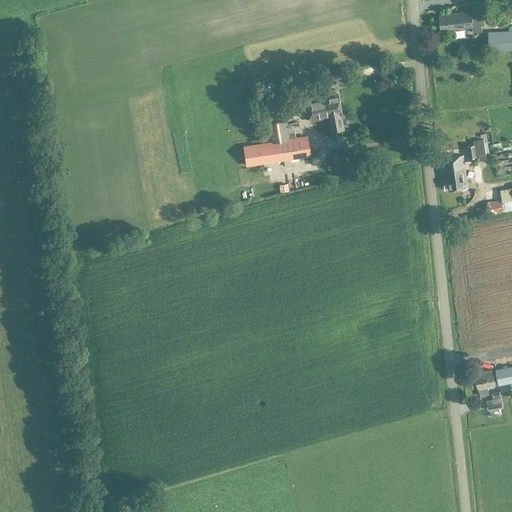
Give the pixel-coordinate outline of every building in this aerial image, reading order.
[(439,14),(441,30),(473,27),(473,32),(482,31),(480,17),(472,18),(471,11),(439,14)] [(511,30),(488,32),(489,50),(511,49),(511,30)] [(348,72),(329,76),(330,84),(350,80),(348,72)] [(329,117),(327,117),(330,132),(343,129),(341,120),(338,121),(337,115),(341,114),(337,94),(336,94),(326,96),(324,96),(329,117)] [(329,117),(324,96),(306,100),(310,121),(327,117),(329,117)] [(274,132),(286,129),(282,110),(269,114),(274,132)] [(246,166),(311,156),(308,136),(243,146),(246,166)] [(478,160),(487,159),(483,139),(473,140),(474,145),(467,146),(469,157),(477,156),(478,160)] [(448,191),(468,188),(464,156),(444,158),(448,191)] [(511,188),(501,190),(505,212),(511,210),(511,188)] [(485,204),(489,215),(503,210),(499,198),(485,204)] [(498,384),(511,381),(511,365),(495,369),(496,374),(498,384)] [(496,374),(493,375),(492,370),(481,372),(475,373),(478,388),(498,384),(496,374)] [(494,400),(487,401),(489,410),(503,407),(502,398),(501,398),(500,391),(492,393),(494,400)]
